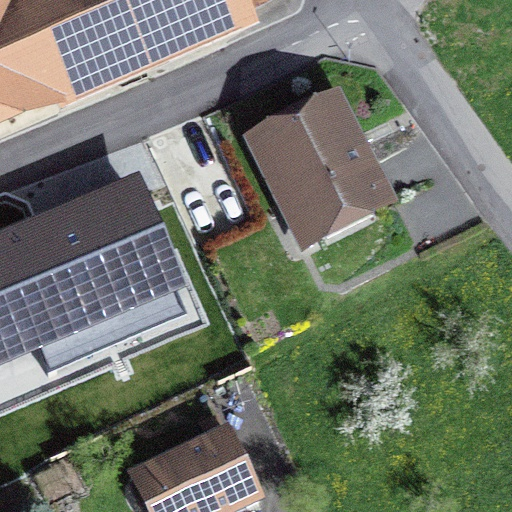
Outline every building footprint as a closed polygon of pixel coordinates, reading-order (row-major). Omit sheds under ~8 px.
[(9,0),(7,0),(0,3),(0,114),(271,0),(53,0),(16,16),(9,0)] [(309,265),(402,219),(339,95),(247,142),(309,265)] [(210,124),(153,150),(197,247),(254,221),(210,124)] [(154,365),(219,335),(160,210),(96,240),(154,365)] [(0,362),(90,322),(40,211),(0,228),(0,362)] [(271,511),(238,440),(141,486),(152,511),(271,511)]
